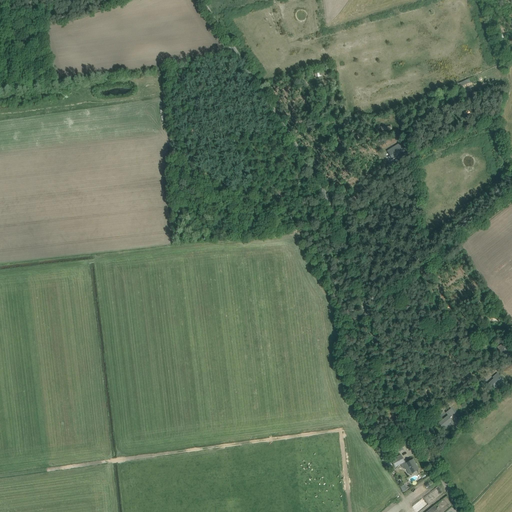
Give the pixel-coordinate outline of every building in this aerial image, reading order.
[(460,89),(472,83),(470,80),(458,86),(460,89)] [(387,151),(392,160),(392,159),(404,151),(404,152),(405,152),(400,143),(387,151)] [(500,353),(502,357),(509,353),(507,349),(509,348),(505,342),(496,347),(499,351),(499,352),(500,352),(500,353)] [(504,381),(497,373),(492,377),(493,378),(487,384),(492,390),(504,381)] [(451,409),(446,413),(448,415),(438,423),(443,428),(450,423),(454,428),(460,423),(453,414),(454,413),(451,409)] [(400,464),(404,462),(401,455),(391,461),(395,467),(400,464)] [(404,462),(400,464),(402,469),(404,469),(405,469),(409,475),(411,474),(413,473),(417,470),(415,467),(416,466),(413,460),(408,462),(406,464),(405,462),(404,462)]
